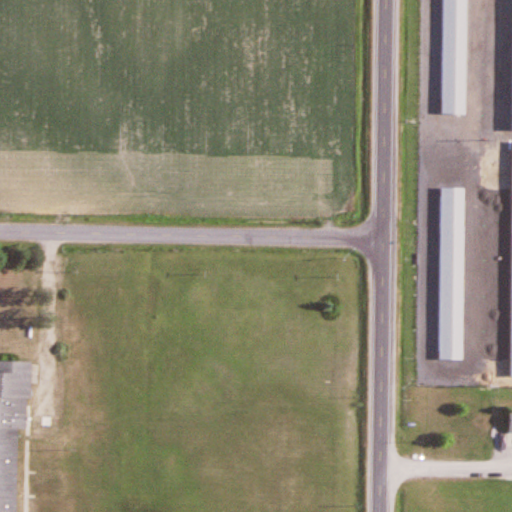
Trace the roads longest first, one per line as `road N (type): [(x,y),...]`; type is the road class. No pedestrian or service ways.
road 1 (secondary): [(382,511),(388,0)]
road 2 (residential): [(0,239),(386,248)]
